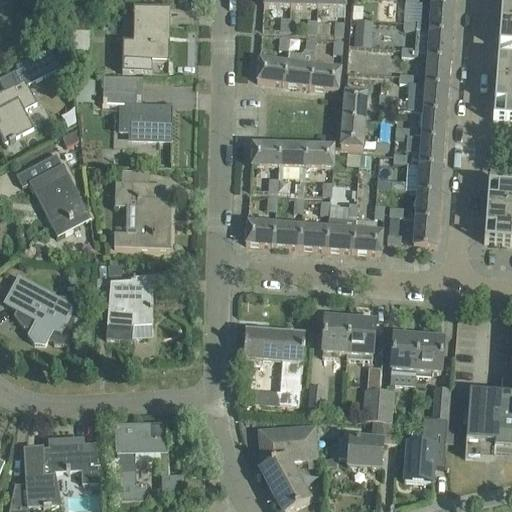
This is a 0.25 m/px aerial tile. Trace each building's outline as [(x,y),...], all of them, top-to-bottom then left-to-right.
[(291,10),(291,0),(263,0),(263,9),(291,10)] [(317,0),(291,0),(291,10),(318,10),(317,0)] [(345,11),(345,0),(317,0),(318,10),(345,11)] [(431,0),(431,8),(453,10),(453,0),(431,0)] [(511,6),(501,6),(500,27),(511,28),(511,6)] [(421,23),(420,34),(429,35),(451,37),(453,10),(431,8),(422,7),(421,23)] [(353,8),(352,22),(354,22),(362,23),(363,9),(353,8)] [(122,64),(122,76),(152,76),(152,64),(168,64),(169,45),(165,45),(166,11),(133,10),(133,18),(137,18),(136,45),(123,45),(122,64)] [(281,21),(280,34),(289,35),(290,22),(281,21)] [(308,23),(307,36),(315,37),(316,24),(308,23)] [(404,24),(403,33),(416,34),(417,25),(404,24)] [(335,25),(334,38),(343,39),(344,26),(335,25)] [(498,50),(497,62),(511,63),(511,28),(500,27),(498,50)] [(415,52),(414,61),(427,62),(449,63),(451,37),(429,35),(420,34),(416,34),(415,52)] [(353,35),(352,48),(369,50),(370,37),(353,35)] [(287,54),(288,41),(279,40),(278,53),(287,54)] [(66,41),(55,43),(58,60),(69,58),(66,41)] [(283,88),(310,91),(313,69),(315,43),(306,42),(305,56),(300,59),(287,58),(286,66),(283,88)] [(332,57),(341,58),(342,45),(333,44),(332,57)] [(60,71),(50,51),(17,69),(19,72),(24,83),(27,88),(60,71)] [(402,51),(401,60),(414,61),(415,52),(402,51)] [(427,62),(425,88),(447,90),(449,63),(427,62)] [(511,63),(497,62),(495,85),(511,86),(511,63)] [(259,63),(256,85),(283,88),(286,66),(265,64),(259,63)] [(310,91),(338,95),(340,73),(313,69),(310,91)] [(0,83),(5,93),(0,95),(0,137),(4,146),(35,130),(25,113),(37,107),(27,88),(24,83),(19,72),(0,81),(0,83)] [(400,78),(399,86),(412,87),(413,78),(400,78)] [(77,84),(77,96),(93,96),(93,84),(77,84)] [(511,86),(495,85),(494,106),(511,107),(511,86)] [(409,87),(407,105),(411,105),(410,114),(414,114),(423,115),(445,117),(447,90),(425,88),(412,87),(409,87)] [(344,95),(342,123),(364,124),(366,97),(344,95)] [(134,96),(113,96),(103,96),(102,109),(120,110),(120,135),(131,135),(131,143),(172,143),(173,110),(134,109),(134,96)] [(390,126),(392,99),(381,98),(380,107),(384,107),(383,126),(390,126)] [(397,113),(410,114),(411,105),(398,104),(397,113)] [(511,107),(494,106),(493,124),(511,125),(511,107)] [(423,115),(421,142),(443,144),(445,117),(423,115)] [(340,150),(362,152),(364,124),(342,123),(340,150)] [(388,154),(390,126),(383,126),(382,126),(381,126),(379,144),(378,144),(377,153),(388,154)] [(407,141),(408,141),(409,132),(396,131),(395,140),(407,141)] [(74,132),(62,138),(66,146),(76,140),(74,132)] [(407,141),(406,155),(420,156),(419,169),(441,170),(443,144),(421,142),(408,141),(407,141)] [(252,148),(251,170),(278,170),(278,148),(252,148)] [(278,170),(277,182),(304,183),(305,171),(305,149),(278,148),(278,170)] [(305,149),(305,171),(333,172),(333,160),(333,150),(305,149)] [(91,223),(90,220),(57,157),(16,178),(22,190),(29,187),(57,240),(91,223)] [(393,167),(406,168),(407,159),(394,158),(393,167)] [(359,159),(358,171),(369,171),(369,159),(359,159)] [(407,168),(405,194),(417,195),(439,197),(441,170),(419,169),(407,168)] [(268,195),(277,196),(278,183),(269,182),(268,195)] [(295,197),(304,198),(305,185),(296,184),(295,197)] [(391,193),(404,194),(405,185),(392,184),(391,193)] [(331,200),(332,187),(323,186),(322,199),(331,200)] [(114,251),(170,253),(171,203),(164,203),(165,188),(115,187),(115,210),(129,211),(129,204),(137,204),(136,238),(114,237),(114,251)] [(511,190),(487,189),(488,189),(485,217),(511,218),(511,190)] [(415,218),(415,222),(437,224),(439,197),(417,195),(415,218)] [(267,214),(275,214),(276,202),(267,201),(267,214)] [(293,216),(302,216),(303,204),(294,203),(293,216)] [(320,218),(329,219),(330,206),(321,205),(320,218)] [(347,220),(355,221),(356,208),(348,207),(347,220)] [(384,210),(375,209),(374,222),(383,223),(384,210)] [(399,221),(402,221),(403,213),(390,212),(389,220),(399,221)] [(511,218),(485,217),(483,245),(510,247),(511,223),(511,218)] [(389,220),(388,229),(398,230),(399,221),(389,220)] [(328,232),(326,254),(353,256),(355,234),(355,224),(329,222),(328,232)] [(415,222),(413,250),(435,251),(437,224),(415,222)] [(247,225),(245,248),(273,250),(274,227),(247,225)] [(274,227),(273,250),(299,252),(301,230),(274,227)] [(301,230),(299,252),(326,254),(328,232),(301,230)] [(355,234),(353,256),(380,258),(382,236),(355,234)] [(387,247),(400,249),(401,240),(388,239),(387,247)] [(17,281),(5,307),(17,312),(13,319),(23,331),(24,330),(30,333),(27,339),(34,347),(45,348),(48,343),(54,345),(53,348),(69,349),(73,341),(74,327),(75,309),(75,301),(59,301),(17,281)] [(132,344),(132,340),(153,339),(152,328),(153,328),(151,294),(158,294),(157,281),(131,283),(131,285),(110,286),(106,342),(132,344)] [(325,322),(322,361),(338,362),(338,357),(346,358),(347,358),(349,324),(325,322)] [(346,358),(346,362),(371,365),(374,325),(349,324),(347,358),(346,358)] [(245,336),(243,362),(282,365),(280,397),(256,395),(255,408),(279,410),(280,408),(299,409),(303,352),(303,340),(291,339),(269,338),(259,337),(245,336)] [(416,375),(418,341),(394,339),(390,387),(414,389),(415,375),(416,375)] [(416,375),(415,375),(414,389),(415,389),(416,380),(431,381),(431,376),(441,377),(443,343),(418,341),(416,375)] [(511,383),(501,383),(500,397),(511,397),(511,383)] [(308,420),(322,421),(324,391),(310,390),(308,420)] [(435,391),(432,422),(446,424),(449,392),(435,391)] [(365,392),(362,424),(372,425),(377,425),(380,394),(365,392)] [(380,394),(377,425),(382,425),(392,426),(395,395),(380,394)] [(469,395),(464,461),(485,462),(495,463),(495,456),(511,457),(511,397),(500,397),(469,395)] [(406,445),(403,484),(432,487),(433,469),(443,470),(447,424),(446,424),(432,422),(423,422),(421,446),(406,445)] [(341,444),(339,460),(348,461),(347,469),(380,471),(382,445),(381,445),(381,441),(386,441),(385,447),(396,448),(398,427),(392,426),(382,425),(377,425),(372,425),(372,431),(371,444),(349,442),(349,444),(341,444)] [(127,429),(114,429),(115,458),(117,458),(117,465),(118,506),(136,506),(149,505),(148,487),(135,488),(135,464),(159,463),(159,457),(168,457),(167,428),(127,429)] [(315,431),(259,435),(262,472),(263,471),(263,472),(277,465),(288,464),(288,465),(317,463),(315,431)] [(42,453),(23,454),(24,482),(32,481),(34,495),(56,494),(55,476),(81,474),(82,488),(100,487),(98,459),(84,460),(83,445),(70,446),(70,444),(66,442),(61,444),(61,446),(48,447),(49,456),(42,457),(42,453)] [(262,472),(260,472),(280,511),(296,511),(309,506),(301,491),(306,489),(300,478),(296,480),(288,465),(288,464),(277,465),(263,472),(263,471),(262,472)] [(185,479),(161,480),(162,505),(186,504),(185,479)] [(11,496),(7,511),(47,511),(57,511),(56,494),(34,495),(32,481),(24,482),(24,488),(15,489),(13,495),(11,496)]
